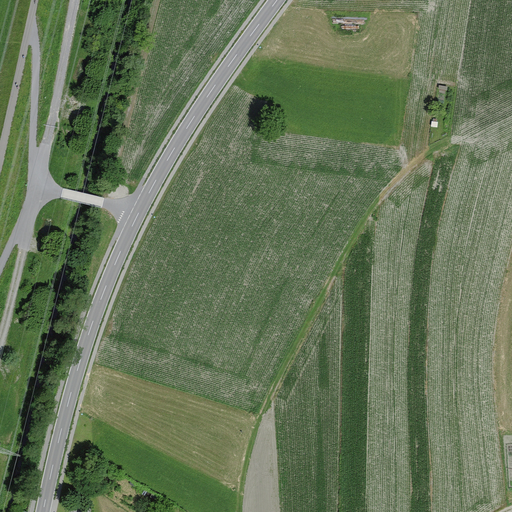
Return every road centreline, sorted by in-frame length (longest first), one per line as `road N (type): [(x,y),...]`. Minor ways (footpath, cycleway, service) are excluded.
road 1 (secondary): [(46,511),(83,354),(140,214),(221,77),(279,0)]
road 2 (track): [(0,275),(37,191),(37,57),(29,26)]
road 3 (track): [(79,0),(23,249)]
road 4 (track): [(109,206),(162,0)]
road 5 (track): [(0,160),(36,0)]
